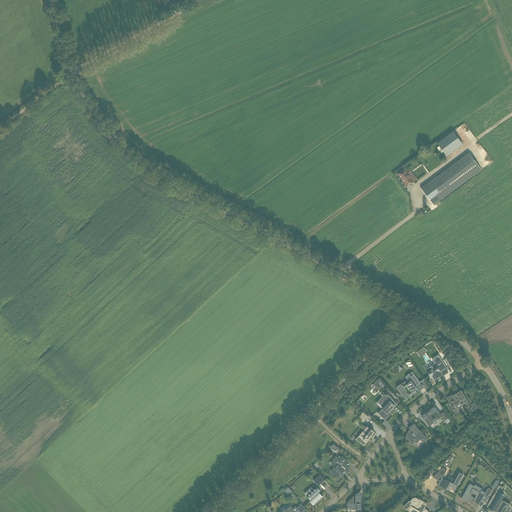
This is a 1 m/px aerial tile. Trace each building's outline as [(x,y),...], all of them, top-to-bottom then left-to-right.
[(451,132),(435,143),(445,156),(460,144),(451,132)] [(421,189),(433,206),(482,170),(469,153),(421,189)] [(414,181),(408,174),(410,173),(405,167),(397,173),(407,187),(414,181)] [(424,347),(417,351),(420,356),(427,352),(424,347)] [(442,375),(440,372),(446,368),(442,363),(443,362),(438,355),(432,359),(435,364),(426,370),(428,373),(429,374),(429,375),(431,378),(433,381),(438,378),(437,378),(439,377),(442,376),(442,375)] [(415,391),(417,389),(415,387),(415,386),(420,383),(417,378),(412,372),(405,377),(409,382),(403,387),(401,384),(396,388),(406,400),(416,392),(415,391)] [(379,378),(373,385),(376,388),(379,385),(378,384),(381,380),(379,378)] [(449,404),(452,408),(460,403),(461,406),(468,401),(465,398),(466,398),(461,391),(459,392),(458,391),(453,394),(454,394),(447,398),(450,403),(449,404)] [(397,405),(389,396),(387,399),(384,396),(379,401),(385,407),(383,409),(382,409),(378,413),(385,420),(389,416),(387,414),(388,412),(389,413),(393,408),(394,407),(395,407),(397,405)] [(441,414),(434,406),(430,410),(429,409),(425,411),(426,412),(421,416),(429,426),(433,423),(432,421),(434,420),(435,419),(437,417),(438,419),(442,416),(445,421),(448,418),(444,412),(441,414)] [(363,423),(368,417),(363,412),(362,414),(360,415),(358,418),(363,423)] [(407,443),(408,443),(412,444),(414,441),(417,442),(418,442),(420,440),(423,443),(427,439),(414,424),(409,428),(411,430),(409,433),(408,432),(407,433),(407,434),(406,435),(405,438),(405,439),(405,441),(407,442),(407,443)] [(371,437),(374,433),(373,432),(374,432),(367,426),(363,431),(364,433),(361,436),(360,435),(357,439),(356,439),(356,440),(364,447),(371,438),(371,437)] [(350,469),(343,463),(346,460),(343,457),(340,460),(336,456),(332,460),(337,465),(334,468),(331,472),(338,478),(342,474),(341,474),(344,471),(346,473),(350,469)] [(443,468),(433,478),(438,480),(440,477),(442,478),(447,470),(443,468)] [(437,486),(442,488),(443,487),(449,491),(450,491),(450,489),(454,491),(463,475),(458,472),(452,483),(446,480),(446,481),(441,479),(439,482),(438,483),(439,484),(437,486)] [(319,476),(316,478),(313,481),(318,487),(324,481),(319,476)] [(483,489),(475,485),(474,486),(470,484),(461,499),(467,503),(470,498),(474,500),(473,502),(479,505),(482,501),(485,503),(492,490),(488,488),(485,493),(482,491),(483,489)] [(309,493),(310,494),(307,496),(311,501),(310,502),(313,505),(318,502),(317,501),(319,500),(320,500),(323,497),(319,492),(320,491),(317,487),(313,491),(312,490),(309,493)] [(362,511),(362,492),(360,492),(359,492),(358,492),(358,493),(357,493),(356,494),(355,495),(355,496),(354,496),(347,503),(347,509),(355,509),(355,511),(362,511)] [(504,502),(504,501),(502,500),(504,496),(500,494),(500,493),(491,509),(495,511),(504,511),(507,507),(509,504),(504,502)] [(420,511),(428,511),(425,508),(427,504),(417,498),(416,498),(416,497),(415,497),(414,497),(414,498),(413,498),(412,499),(412,498),(403,507),(407,511),(412,507),(420,511)]
